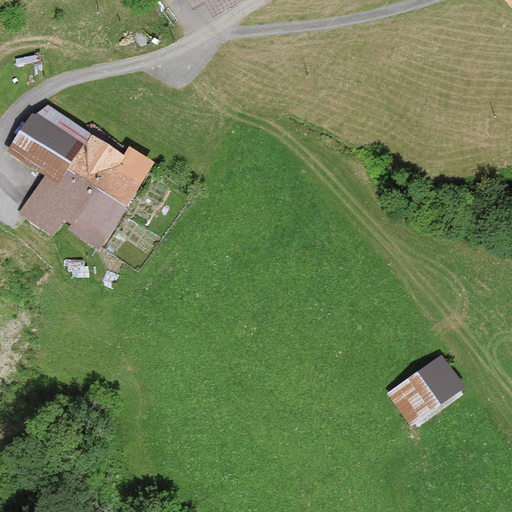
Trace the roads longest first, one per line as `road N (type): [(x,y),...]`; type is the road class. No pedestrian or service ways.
road 1 (track): [(261,0),(170,52),(50,88),(15,113),(0,144)]
road 2 (track): [(425,0),(322,25),(208,35)]
